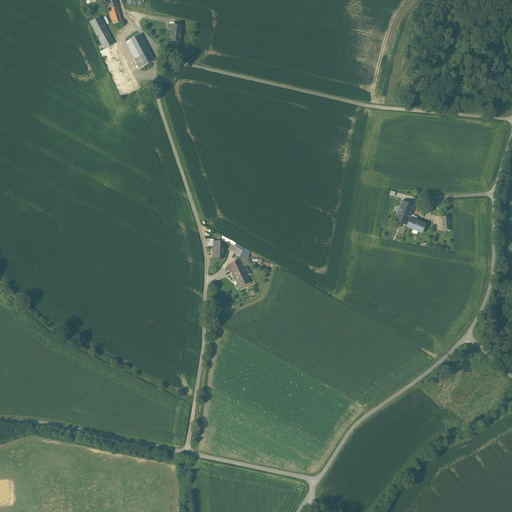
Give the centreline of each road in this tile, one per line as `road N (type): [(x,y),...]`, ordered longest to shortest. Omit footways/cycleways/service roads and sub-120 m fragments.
road 1 (unclassified): [(0,421),(317,480)]
road 2 (unclassified): [(467,334),(352,428),(317,480)]
road 3 (unclassified): [(467,334),(492,283),(494,194),(511,137)]
road 4 (track): [(153,44),(156,96),(199,226)]
